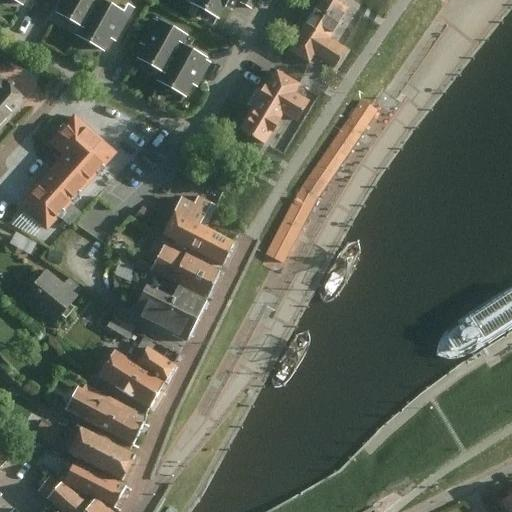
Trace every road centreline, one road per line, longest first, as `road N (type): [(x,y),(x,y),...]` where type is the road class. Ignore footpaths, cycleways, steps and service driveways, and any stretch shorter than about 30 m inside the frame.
road 1 (residential): [(134,511),(151,439),(177,386),(282,186),(370,52)]
road 2 (residential): [(266,0),(191,138),(0,30)]
